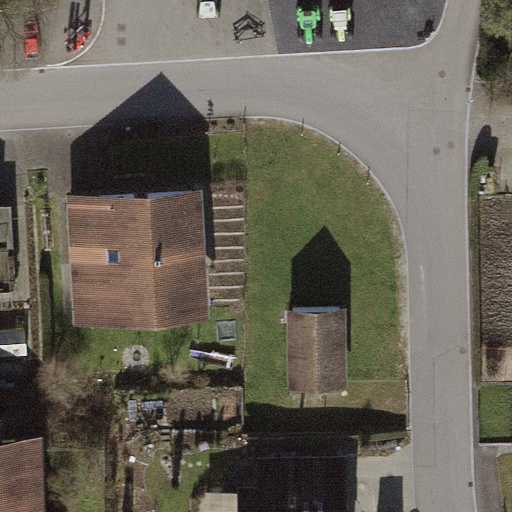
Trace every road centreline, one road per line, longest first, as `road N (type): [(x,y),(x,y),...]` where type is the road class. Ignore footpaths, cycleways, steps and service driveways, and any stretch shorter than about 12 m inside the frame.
road 1 (residential): [(451,511),(436,119)]
road 2 (residential): [(436,119),(371,94),(307,83),(143,91)]
road 3 (residential): [(143,91),(0,98)]
road 4 (residential): [(436,119),(472,0)]
